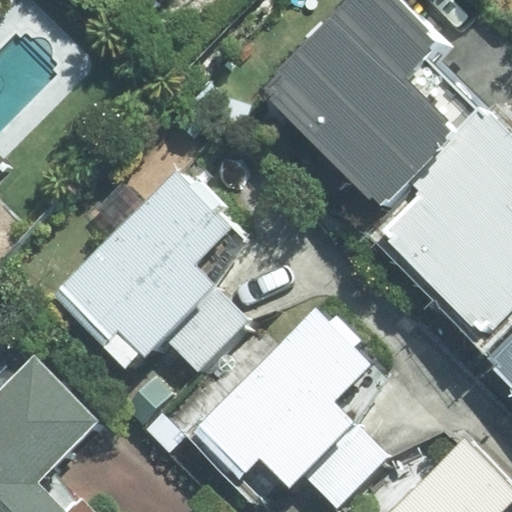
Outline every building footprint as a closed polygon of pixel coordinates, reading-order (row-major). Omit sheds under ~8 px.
[(410,0),(384,0),(286,98),(411,222),(395,239),(497,341),(486,353),(511,378),(511,121),(506,116),(489,132),(437,80),(464,53),(410,0)] [(0,183),(14,170),(0,154),(0,183)] [(194,177),(70,302),(149,379),(163,365),(168,370),(185,353),(211,378),(262,326),(237,301),(242,296),(219,274),(256,238),(194,177)] [(324,488),(349,511),(398,462),(373,438),(379,432),(359,413),(395,375),(374,355),(380,349),(338,309),(210,442),(261,491),(283,469),(314,499),(324,488)] [(121,432),(52,362),(0,412),(0,511),(103,511),(95,503),(86,511),(79,511),(60,493),(121,432)] [(511,511),(511,475),(479,444),(412,511),(511,511)]
